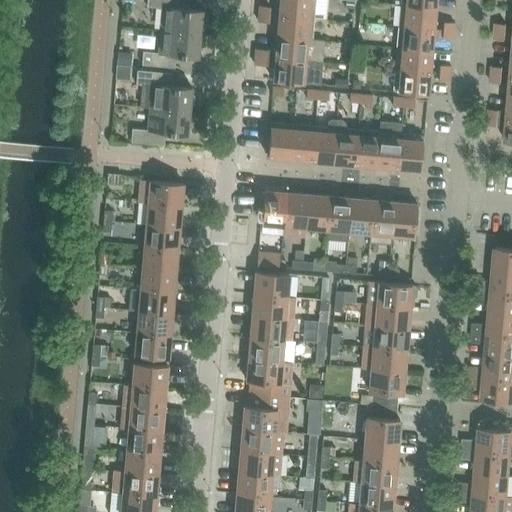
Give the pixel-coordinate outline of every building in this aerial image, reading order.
[(162,8),(160,30),(200,34),(200,31),(204,27),(205,19),(202,15),(202,10),(175,8),(176,0),(147,0),(147,7),(162,8)] [(315,0),(279,0),(278,16),(313,19),(315,0)] [(400,5),(398,26),(433,29),(435,8),(400,5)] [(259,6),(258,14),(269,15),(270,7),(259,6)] [(258,22),(269,23),(269,15),(258,14),(258,22)] [(278,16),(276,37),(312,40),(313,19),(278,16)] [(443,30),(453,31),(454,23),(443,22),(443,30)] [(494,31),(505,32),(506,25),(495,24),(494,31)] [(398,26),(396,48),(432,51),(433,39),(442,38),(443,30),(433,29),(398,26)] [(200,34),(160,30),(158,53),(143,52),(142,65),(170,67),(171,55),(198,58),(198,53),(202,49),(203,41),(200,37),(200,34)] [(453,31),(443,30),(442,38),(453,39),(453,31)] [(505,32),(494,31),(493,39),(504,40),(505,32)] [(266,50),(265,58),(275,59),(322,63),(324,41),(312,40),(276,37),(275,49),(266,50)] [(430,72),(432,51),(396,48),(395,69),(430,72)] [(255,57),(265,58),(266,50),(255,49),(255,57)] [(255,57),(254,65),(264,66),(265,58),(255,57)] [(275,59),(265,58),(264,66),(265,66),(274,68),(273,81),(320,85),(322,63),(275,59)] [(439,65),(439,73),(450,74),(450,66),(439,65)] [(490,75),(501,75),(502,68),(491,67),(490,75)] [(428,95),(430,72),(395,69),(393,92),(428,95)] [(151,85),(149,108),(189,111),(190,108),(194,105),(194,97),(191,92),(191,88),(165,85),(166,73),(137,71),(136,84),(151,85)] [(450,74),(439,73),(438,81),(449,82),(450,74)] [(490,75),(490,82),(501,83),(501,75),(490,75)] [(272,87),(271,95),(280,96),(281,88),(272,87)] [(306,98),(317,99),(317,91),(307,90),(306,98)] [(317,91),(317,99),(328,100),(328,92),(317,91)] [(349,102),(360,103),(361,95),(350,94),(349,102)] [(361,95),(360,103),(371,104),(372,96),(361,95)] [(392,106),(403,107),(404,99),(393,98),(392,106)] [(498,111),(498,119),(511,119),(511,98),(508,98),(507,110),(498,111)] [(404,99),(403,107),(414,108),(415,100),(404,99)] [(189,111),(149,108),(147,130),(132,129),(131,142),(160,145),(161,133),(187,135),(188,130),(192,127),(192,119),(189,115),(189,111)] [(498,111),(487,110),(487,118),(498,119),(498,111)] [(498,119),(487,118),(486,125),(497,126),(498,119)] [(511,119),(498,119),(497,126),(506,129),(505,142),(511,142),(511,119)] [(315,126),(312,161),(333,163),(337,120),(330,120),(327,122),(327,127),(315,126)] [(333,163),(354,165),(358,130),(345,129),(346,124),(343,121),(337,120),(333,163)] [(290,159),(293,124),(271,122),(267,157),(290,159)] [(290,159),(312,161),(315,126),(293,124),(290,159)] [(354,165),(376,167),(379,132),(358,130),(354,165)] [(376,167),(397,169),(401,134),(379,132),(376,167)] [(401,134),(397,169),(420,171),(423,136),(401,134)] [(107,173),(106,187),(114,188),(115,174),(107,173)] [(150,181),(148,203),(181,206),(183,184),(150,181)] [(261,224),(284,225),(287,193),(264,191),(261,224)] [(284,225),(305,227),(308,195),(287,193),(284,225)] [(305,227),(327,229),(330,197),(308,195),(305,227)] [(348,241),(348,231),(351,198),(330,197),(327,229),(326,239),(348,241)] [(351,198),(348,231),(370,233),(373,200),(351,198)] [(370,233),(391,235),(394,202),(373,200),(370,233)] [(391,235),(414,237),(417,204),(394,202),(391,235)] [(148,203),(146,225),(179,228),(181,206),(148,203)] [(103,221),(111,222),(112,211),(104,211),(103,221)] [(111,222),(103,221),(102,231),(110,232),(111,222)] [(144,246),(177,249),(179,228),(146,225),(144,246)] [(177,249),(144,246),(142,268),(175,271),(177,249)] [(495,247),(493,270),(511,271),(511,248),(510,249),(495,247)] [(256,265),(267,266),(277,267),(279,254),(257,252),(256,265)] [(99,264),(107,265),(108,254),(100,254),(99,264)] [(291,268),(302,269),(303,261),(292,260),(291,268)] [(302,269),(312,270),(313,262),(303,261),(302,269)] [(107,265),(99,264),(99,274),(107,275),(107,265)] [(334,272),(345,273),(346,265),(335,264),(334,272)] [(345,273),(355,274),(356,266),(346,265),(345,273)] [(141,289),(173,292),(175,271),(142,268),(141,289)] [(378,276),(388,277),(389,269),(378,268),(378,276)] [(388,277),(398,278),(399,270),(389,269),(388,277)] [(476,290),(511,293),(511,271),(493,270),(492,283),(477,281),(476,290)] [(289,274),(256,271),(254,294),(287,297),(289,274)] [(369,281),(367,304),(409,307),(410,298),(414,298),(416,296),(417,288),(415,286),(411,285),(369,281)] [(141,289),(139,311),(171,314),(173,292),(141,289)] [(321,300),(329,301),(330,290),(322,289),(321,300)] [(335,301),(343,301),(343,291),(335,290),(335,301)] [(491,300),(489,313),(511,314),(511,293),(476,290),(475,299),(491,300)] [(254,294),(252,316),(293,319),(295,298),(287,297),(254,294)] [(96,307),(104,308),(105,297),(97,297),(96,307)] [(329,301),(321,300),(320,310),(328,311),(329,301)] [(343,301),(335,301),(334,311),(342,312),(343,301)] [(365,325),(407,329),(409,307),(367,304),(365,325)] [(104,308),(96,307),(95,317),(103,318),(104,308)] [(137,332),(169,335),(171,314),(139,311),(137,332)] [(473,324),(472,333),(511,336),(511,314),(489,313),(488,326),(473,324)] [(293,319),(252,316),(250,337),(283,340),(291,341),(293,319)] [(365,325),(363,347),(373,347),(405,350),(407,329),(365,325)] [(169,335),(137,332),(135,356),(167,359),(169,335)] [(317,343),(325,344),(326,333),(318,333),(317,343)] [(331,344),(339,345),(340,334),(332,333),(331,344)] [(487,344),(486,356),(511,358),(511,336),(472,333),(471,342),(487,344)] [(250,337),(248,359),(281,361),(283,340),(250,337)] [(325,344),(317,343),(316,353),(324,354),(325,344)] [(331,344),(330,354),(338,355),(339,345),(331,344)] [(92,355),(100,356),(100,345),(92,345),(92,355)] [(405,350),(373,347),(363,347),(361,368),(371,369),(404,372),(405,350)] [(100,356),(92,355),(91,365),(99,366),(100,356)] [(469,367),(468,376),(511,379),(511,358),(486,356),(485,368),(469,367)] [(281,361),(248,359),(246,381),(251,382),(250,394),(286,397),(288,397),(291,362),(281,361)] [(134,363),(132,385),(165,388),(167,366),(134,363)] [(404,372),(371,369),(369,392),(373,392),(397,394),(402,394),(404,372)] [(511,379),(468,376),(467,385),(483,386),(482,400),(511,402),(511,379)] [(115,406),(122,406),(163,410),(165,388),(132,385),(124,385),(123,400),(116,400),(115,406)] [(372,404),(396,406),(397,394),(373,392),(372,404)] [(87,403),(95,404),(96,393),(88,393),(87,403)] [(286,397),(250,394),(249,407),(244,406),(242,429),(283,432),(286,397)] [(95,404),(87,403),(86,413),(94,414),(95,404)] [(371,417),(395,419),(396,406),(372,404),(371,417)] [(120,428),(128,428),(161,431),(163,410),(122,406),(120,428)] [(395,419),(371,417),(367,417),(365,439),(397,442),(399,419),(395,419)] [(128,428),(127,450),(159,453),(161,431),(128,428)] [(510,453),(511,431),(511,430),(479,428),(478,441),(463,440),(462,449),(510,453)] [(242,429),(240,450),(281,454),(283,432),(242,429)] [(85,430),(84,440),(92,441),(93,431),(85,430)] [(307,456),(315,457),(317,436),(307,435),(305,456),(307,456)] [(365,439),(363,461),(396,463),(397,442),(365,439)] [(322,446),(321,457),(329,458),(330,447),(322,446)] [(510,453),(462,449),(461,458),(477,459),(476,472),(508,475),(510,453)] [(127,450),(125,472),(157,474),(159,453),(127,450)] [(240,450),(238,473),(271,476),(279,477),(281,454),(240,450)] [(315,457),(307,456),(306,466),(314,467),(315,457)] [(82,468),(90,468),(91,458),(83,457),(82,468)] [(329,458),(321,457),(320,467),(328,468),(329,458)] [(353,483),(361,483),(394,486),(396,463),(363,461),(355,460),(353,483)] [(90,468),(82,468),(81,478),(89,479),(90,468)] [(125,472),(123,493),(155,496),(157,474),(125,472)] [(459,483),(458,492),(506,496),(508,475),(476,472),(474,484),(459,483)] [(238,473),(237,493),(269,496),(271,476),(238,473)] [(361,483),(359,504),(392,507),(394,486),(361,483)] [(304,489),(303,499),(311,500),(312,489),(304,489)] [(317,500),(325,501),(326,490),(318,490),(317,500)] [(473,502),(471,511),(504,511),(506,496),(458,492),(457,501),(473,502)] [(154,511),(155,496),(123,493),(121,511),(154,511)] [(237,493),(234,511),(267,511),(269,496),(237,493)] [(302,509),(310,510),(311,500),(303,499),(302,509)] [(325,501),(317,500),(316,510),(324,511),(325,501)]
